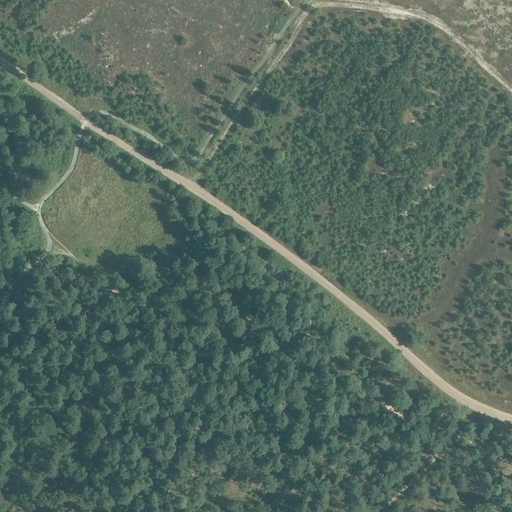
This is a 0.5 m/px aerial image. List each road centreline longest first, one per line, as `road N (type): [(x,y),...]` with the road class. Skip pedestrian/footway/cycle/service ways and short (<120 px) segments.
road 1 (track): [(190,186),(316,5),(434,23),(511,89)]
road 2 (track): [(0,62),(293,258)]
road 3 (track): [(293,258),(469,406)]
road 4 (track): [(469,406),(427,468),(376,511)]
